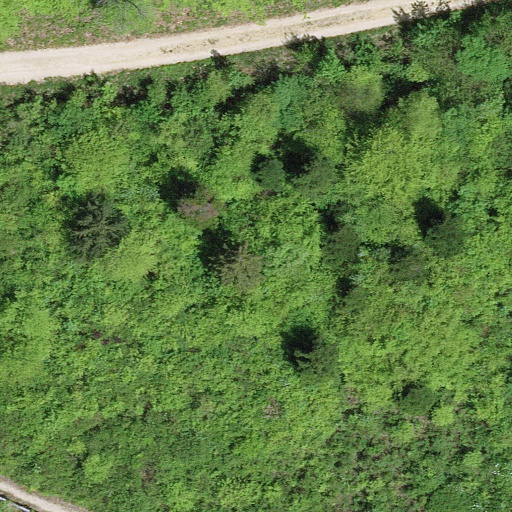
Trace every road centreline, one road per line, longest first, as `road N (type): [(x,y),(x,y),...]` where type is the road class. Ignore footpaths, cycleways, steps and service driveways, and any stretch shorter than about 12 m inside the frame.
road 1 (motorway): [(389,511),(215,0)]
road 2 (track): [(0,58),(310,20),(398,0)]
road 3 (motorway): [(0,307),(77,511)]
